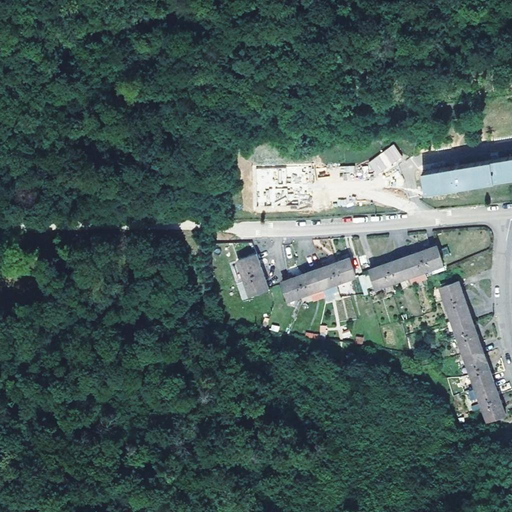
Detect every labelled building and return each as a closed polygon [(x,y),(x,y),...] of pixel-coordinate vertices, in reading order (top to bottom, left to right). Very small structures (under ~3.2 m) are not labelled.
[(368,162),(377,175),(403,158),(393,144),(368,162)] [(511,155),(423,171),(426,190),(511,175),(511,155)] [(281,169),(259,169),(259,203),(293,203),(293,190),(281,190),(281,169)] [(409,274),(424,269),(443,263),(436,245),(429,247),(413,252),(396,259),(378,265),(370,268),(376,286),(392,280),(409,274)] [(237,259),(250,294),(268,287),(260,266),(256,254),(237,259)] [(289,299),(356,275),(349,257),(343,259),(323,266),(308,271),(302,274),(292,278),(283,281),(289,299)] [(443,263),(424,269),(427,276),(445,269),(443,263)] [(392,280),(395,287),(411,281),(409,274),(392,280)] [(501,403),(498,394),(495,386),(494,380),(489,368),(484,354),(480,340),(473,322),(467,305),(462,289),(458,280),(441,286),(488,420),(505,414),(501,403)]
